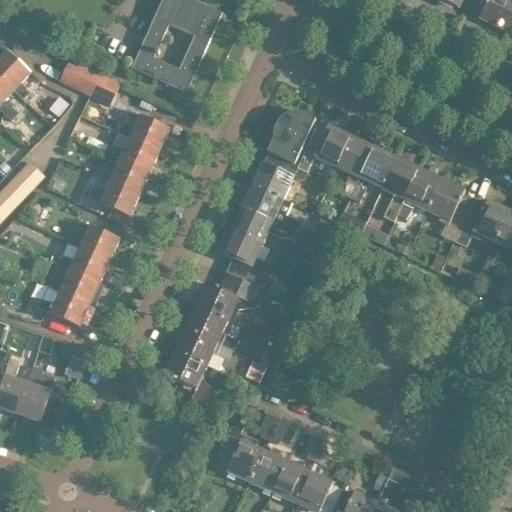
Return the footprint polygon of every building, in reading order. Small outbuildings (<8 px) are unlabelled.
[(130,69),(184,94),(221,13),(192,0),(161,0),(146,34),(160,40),(167,24),(194,36),(179,70),(153,58),(156,50),(142,43),(130,69)] [(511,0),(487,0),(479,18),(506,30),(511,15),(511,0)] [(0,57),(0,77),(13,90),(26,102),(32,96),(21,82),(30,73),(7,50),(0,57)] [(64,70),(84,80),(89,70),(68,60),(64,70)] [(59,81),(79,91),(84,80),(64,70),(59,81)] [(79,91),(89,96),(94,85),(99,75),(89,70),(84,80),(79,91)] [(99,75),(94,85),(115,94),(119,84),(99,75)] [(13,90),(0,77),(0,110),(11,121),(18,113),(4,100),(13,90)] [(115,94),(94,85),(89,96),(109,105),(115,94)] [(264,162),(295,176),(300,166),(298,165),(295,164),(316,118),(314,117),(313,115),(311,114),(309,113),(307,112),(305,112),(302,111),(300,111),(298,111),(296,111),(294,111),(291,112),(289,112),(285,114),(283,116),(282,117),(280,118),(279,120),(284,125),(278,140),(273,138),(267,151),(269,152),(264,162)] [(116,134),(128,139),(158,153),(169,131),(138,117),(133,129),(116,124),(112,132),(116,134)] [(312,156),(337,168),(352,136),(344,133),(346,129),(340,126),(338,130),(328,125),(328,126),(319,122),(315,129),(298,165),(300,166),(306,169),(312,156)] [(102,154),(118,161),(149,174),(158,153),(128,139),(116,134),(110,147),(106,145),(102,154)] [(352,196),(375,147),(352,136),(337,168),(349,174),(344,192),(352,196)] [(375,147),(350,201),(360,205),(371,184),(383,190),(398,158),(390,155),(393,149),(385,146),(383,151),(375,147)] [(406,162),(398,158),(383,190),(396,195),(386,217),(396,222),(398,218),(421,169),(412,165),(414,162),(408,160),(406,162)] [(0,164),(0,167),(6,173),(10,168),(3,161),(0,164)] [(93,175),(109,182),(139,196),(149,174),(118,161),(113,172),(96,167),(93,175)] [(0,192),(0,221),(43,176),(29,162),(0,192)] [(255,179),(254,182),(252,185),(284,200),(286,197),(295,176),(264,162),(263,162),(259,170),(254,167),(250,176),(255,179)] [(415,205),(429,212),(443,180),(438,177),(437,169),(436,169),(435,168),(433,167),(432,166),(429,173),(421,169),(398,218),(405,222),(415,205)] [(309,171),(300,167),(295,176),(301,179),(306,177),(309,171)] [(443,180),(429,212),(442,218),(440,222),(450,227),(445,240),(454,245),(475,201),(464,196),(467,191),(443,180)] [(82,197),(98,204),(110,210),(129,218),(139,196),(109,182),(103,194),(86,189),(82,197)] [(285,215),(290,202),(284,200),(252,185),(249,191),(244,189),(240,197),(245,200),(242,207),(293,231),(295,232),(300,222),(285,215)] [(483,237),(496,243),(511,212),(487,201),(485,206),(475,201),(454,245),(464,249),(472,237),(481,242),(483,237)] [(289,239),(293,231),(242,207),(238,215),(233,212),(229,221),(234,223),(231,231),(263,246),(269,233),(286,238),(289,239)] [(110,210),(107,216),(126,225),(129,218),(110,210)] [(355,217),(345,212),(340,224),(349,228),(355,217)] [(511,212),(496,243),(509,249),(503,267),(511,271),(511,269),(511,212)] [(62,243),(78,250),(108,264),(118,241),(88,227),(83,240),(66,234),(62,243)] [(377,230),(373,239),(382,244),(386,234),(377,230)] [(257,258),(263,246),(231,231),(227,238),(225,237),(223,242),(225,244),(220,253),(241,263),(234,278),(261,290),(267,277),(258,269),(262,261),(257,258)] [(398,252),(407,256),(413,243),(404,239),(398,252)] [(108,264),(78,250),(73,261),(56,256),(52,264),(68,271),(98,285),(108,264)] [(437,251),(431,264),(438,267),(444,255),(437,251)] [(474,288),(480,275),(459,265),(453,278),(474,288)] [(301,286),(307,272),(296,266),(289,280),(301,286)] [(42,286),(58,293),(88,307),(98,285),(68,271),(63,283),(46,278),(42,286)] [(492,295),(508,302),(511,292),(511,277),(502,272),(492,295)] [(197,306),(228,321),(232,323),(238,310),(255,308),(262,291),(261,290),(234,278),(227,275),(220,289),(208,283),(197,306)] [(267,289),(274,293),(277,287),(269,283),(267,289)] [(32,308),(48,315),(78,329),(88,307),(58,293),(52,305),(35,300),(32,308)] [(222,333),(228,321),(197,306),(186,329),(231,350),(235,342),(222,333)] [(228,358),(231,350),(186,329),(182,337),(179,335),(175,342),(179,344),(175,351),(206,366),(212,354),(228,358)] [(43,336),(36,356),(45,359),(51,338),(43,336)] [(27,384),(14,379),(20,361),(10,358),(11,353),(0,349),(0,384),(2,384),(0,389),(0,408),(17,414),(27,384)] [(201,378),(206,366),(175,351),(164,375),(192,388),(188,398),(208,408),(214,395),(201,378)] [(248,369),(261,375),(265,367),(252,361),(248,369)] [(33,367),(27,384),(17,414),(40,422),(50,391),(38,387),(41,370),(33,367)] [(268,441),(278,420),(266,415),(259,431),(260,437),(268,441)] [(287,424),(278,420),(268,441),(276,444),(281,439),(287,424)] [(226,472),(249,482),(264,451),(255,447),(257,443),(251,440),(249,444),(240,440),(240,441),(237,440),(243,428),(244,428),(239,421),(229,428),(218,452),(225,455),(219,467),(227,470),(226,472)] [(314,461),(323,440),(314,435),(308,450),(306,457),(314,461)] [(321,448),(314,461),(321,464),(326,459),(327,451),(321,448)] [(286,462),(264,451),(249,482),(272,493),(286,462)] [(286,462),(272,493),(295,504),(309,472),(303,469),(304,464),(298,461),(295,466),(286,462)] [(410,489),(414,478),(415,477),(392,467),(387,478),(381,491),(375,503),(376,503),(372,511),(395,511),(388,508),(399,484),(410,489)] [(309,472),(295,504),(312,511),(318,511),(319,510),(323,511),(331,511),(341,491),(331,486),(332,483),(309,472)] [(380,476),(375,481),(374,488),(381,491),(387,478),(380,476)] [(341,491),(331,511),(372,511),(376,503),(375,503),(353,492),(352,496),(341,491)]
